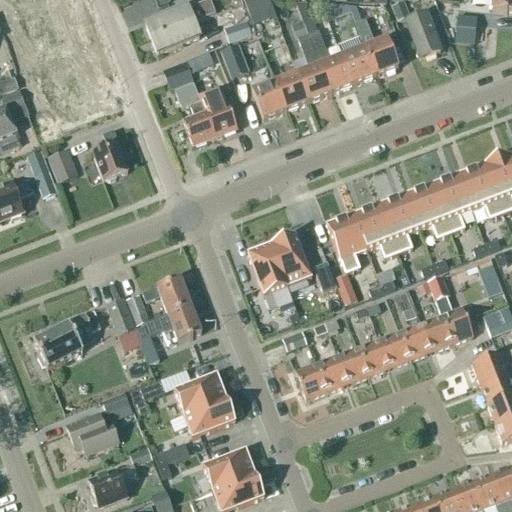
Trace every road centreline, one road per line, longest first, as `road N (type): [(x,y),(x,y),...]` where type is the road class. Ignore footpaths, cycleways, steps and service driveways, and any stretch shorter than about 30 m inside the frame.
road 1 (residential): [(332,511),(453,467),(427,397),(293,446)]
road 2 (tertiary): [(191,208),(511,90)]
road 3 (residential): [(293,446),(274,432),(191,208)]
road 4 (residential): [(191,208),(104,0)]
road 5 (tertiary): [(0,287),(191,208)]
